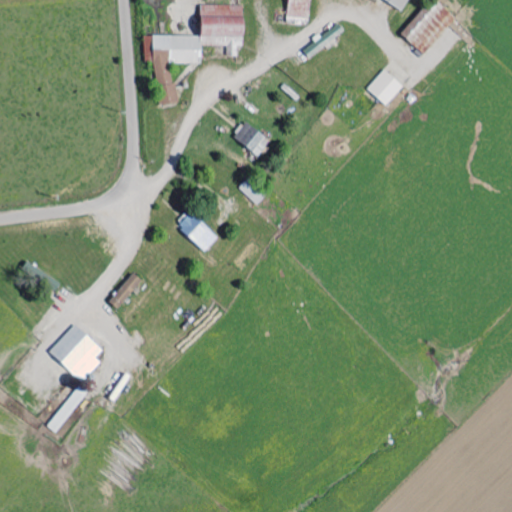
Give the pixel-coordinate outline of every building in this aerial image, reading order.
[(311,24),(313,0),(291,0),(289,21),(311,24)] [(388,0),(409,8),(412,0),(388,0)] [(404,33),(427,54),(461,18),(443,1),(430,16),(424,11),(404,33)] [(147,35),(146,61),(155,62),(161,84),(160,103),(175,103),(182,102),(171,63),(205,64),(205,45),(228,45),(228,55),(238,56),(238,46),(247,46),(248,19),(206,17),(206,34),(200,35),(147,35)] [(348,31),(341,22),(317,40),(318,42),(305,51),(310,59),(348,31)] [(407,85),(386,68),(369,89),(390,106),(407,85)] [(236,139),(263,152),(271,134),(244,122),(236,139)] [(221,239),(195,211),(181,224),(207,252),(221,239)] [(146,281),(135,272),(111,300),(121,309),(146,281)] [(53,351),(85,381),(104,362),(99,357),(107,349),(79,323),(53,351)]
